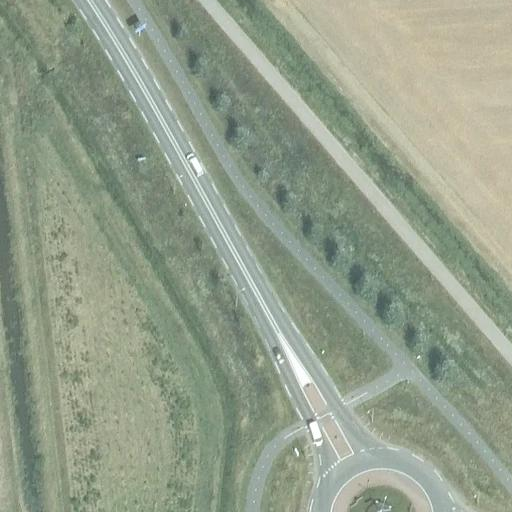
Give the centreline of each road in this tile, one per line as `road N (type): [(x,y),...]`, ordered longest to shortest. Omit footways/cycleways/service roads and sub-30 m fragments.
road 1 (secondary): [(270,318),(89,0)]
road 2 (secondary): [(368,462),(270,318)]
road 3 (secondary): [(270,318),(338,476)]
